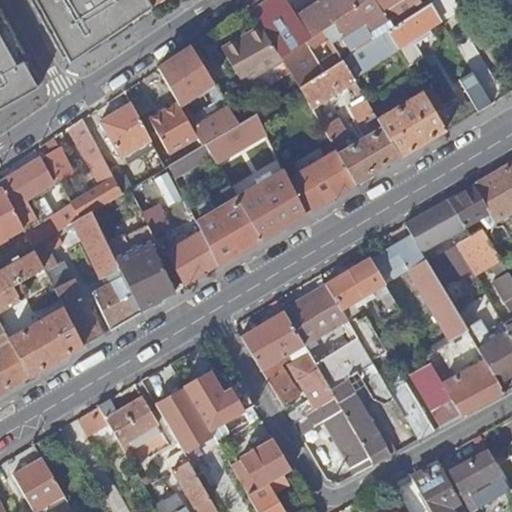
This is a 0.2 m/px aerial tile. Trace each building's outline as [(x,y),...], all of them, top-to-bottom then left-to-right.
[(64,55),(63,53),(34,0),(28,0),(60,57),(64,55)] [(34,0),(63,53),(150,5),(147,0),(34,0)] [(259,4),(256,0),(244,0),(249,8),(250,9),(259,4)] [(277,0),(264,0),(259,4),(250,9),(261,27),(268,37),(291,22),(277,0)] [(355,8),(349,0),(322,0),(319,2),(291,22),(268,37),(281,58),(355,8)] [(349,0),(355,8),(366,0),(349,0)] [(368,0),(364,3),(376,21),(406,0),(368,0)] [(435,0),(430,3),(441,21),(458,10),(452,0),(435,0)] [(429,29),(441,21),(430,3),(386,31),(397,49),(408,68),(424,58),(416,45),(432,34),(429,29)] [(63,53),(64,55),(68,63),(152,8),(150,5),(63,53)] [(0,105),(35,86),(40,83),(0,10),(0,105)] [(349,21),(346,16),(312,38),(324,56),(370,25),(362,12),(349,21)] [(281,58),(268,37),(261,27),(221,49),(243,84),(283,61),(281,58)] [(342,60),(353,78),(397,49),(386,31),(342,60)] [(213,83),(191,47),(157,69),(177,103),(178,105),(189,98),(193,103),(198,99),(195,94),(213,83)] [(299,88),(309,106),(353,78),(342,60),(299,88)] [(458,80),(478,112),(491,105),(471,72),(458,80)] [(416,80),(423,92),(430,88),(422,76),(416,80)] [(347,87),(355,82),(353,78),(309,106),(311,110),(347,87)] [(336,152),(355,185),(401,158),(378,119),(355,82),(347,87),(358,105),(352,109),(360,123),(366,121),(373,134),(348,149),(340,137),(345,134),(336,119),(322,128),(336,152)] [(378,119),(401,158),(447,131),(423,92),(378,119)] [(120,158),(150,140),(130,103),(99,122),(108,136),(101,140),(108,153),(115,149),(120,158)] [(168,153),(196,137),(191,128),(178,105),(177,103),(149,120),(168,153)] [(278,112),(272,103),(255,113),(260,123),(278,112)] [(204,144),(238,124),(228,106),(191,128),(196,137),(201,146),(204,144)] [(260,123),(255,113),(238,124),(204,144),(216,164),(259,139),(263,147),(270,144),(260,123)] [(72,206),(79,219),(91,212),(122,194),(113,177),(82,120),(67,130),(84,162),(92,158),(106,182),(70,203),(72,206)] [(58,150),(45,157),(58,181),(71,174),(58,150)] [(288,180),(305,215),(355,185),(336,152),(326,158),(325,164),(302,177),(295,176),(288,180)] [(40,159),(0,183),(0,185),(1,188),(19,222),(36,213),(27,197),(54,182),(40,159)] [(511,161),(473,184),(497,223),(511,214),(511,161)] [(236,198),(261,241),(305,215),(288,180),(283,170),(272,177),(269,172),(256,180),(258,185),(236,198)] [(122,194),(130,189),(131,188),(122,172),(113,177),(122,194)] [(218,195),(220,198),(232,191),(222,174),(210,181),(218,195)] [(473,184),(405,224),(412,235),(422,252),(483,218),(489,228),(497,223),(473,184)] [(19,222),(1,188),(0,188),(0,247),(9,243),(6,239),(22,229),(19,222)] [(196,222),(218,266),(234,256),(231,251),(243,245),(247,245),(249,248),(261,241),(236,198),(232,191),(220,198),(224,205),(196,222)] [(190,211),(191,213),(196,222),(224,205),(220,198),(218,195),(190,211)] [(151,224),(170,217),(164,200),(145,207),(151,224)] [(50,236),(76,221),(79,219),(72,206),(42,223),(50,236)] [(92,293),(110,330),(140,313),(123,277),(91,212),(79,219),(76,221),(103,275),(108,274),(115,280),(92,293)] [(167,252),(183,287),(218,266),(196,222),(191,213),(186,216),(189,220),(186,222),(193,236),(167,252)] [(22,229),(31,247),(41,241),(32,224),(22,229)] [(476,277),(502,262),(483,231),(457,245),(476,277)] [(43,269),(44,271),(57,264),(47,247),(60,240),(57,234),(32,248),(34,251),(43,269)] [(412,235),(370,261),(384,284),(409,269),(448,335),(450,340),(468,330),(427,261),(422,252),(412,235)] [(231,251),(234,256),(249,248),(247,245),(243,245),(231,251)] [(34,251),(32,248),(31,247),(16,256),(19,260),(34,251)] [(0,293),(17,284),(43,269),(34,251),(19,260),(16,256),(10,259),(13,264),(0,270),(0,293)] [(123,277),(140,313),(174,292),(157,258),(123,277)] [(370,261),(369,259),(349,272),(364,297),(371,293),(386,318),(399,310),(384,284),(370,261)] [(325,285),(326,287),(341,311),(363,298),(347,272),(325,285)] [(511,338),(511,278),(508,272),(494,280),(511,312),(511,318),(503,323),(508,332),(511,338)] [(62,307),(83,346),(106,332),(93,306),(87,308),(72,279),(53,288),(62,307)] [(0,293),(0,311),(24,298),(17,284),(0,293)] [(326,287),(284,312),(303,346),(304,346),(346,320),(341,311),(326,287)] [(8,339),(29,378),(83,346),(62,307),(8,339)] [(284,312),(242,337),(285,410),(292,406),(290,402),(298,397),(277,362),(303,346),(284,312)] [(359,318),(348,324),(357,339),(361,345),(372,339),(359,318)] [(0,395),(29,378),(8,339),(0,324),(0,348),(0,349),(0,348),(0,395)] [(498,382),(511,373),(511,338),(508,332),(479,349),(485,360),(498,382)] [(448,335),(423,350),(427,356),(433,352),(452,342),(450,340),(448,335)] [(364,370),(373,365),(368,357),(361,345),(357,339),(314,363),(330,390),(346,380),(364,370)] [(361,345),(368,357),(378,350),(372,339),(361,345)] [(427,356),(437,373),(447,367),(441,356),(436,359),(433,352),(427,356)] [(319,412),(337,402),(330,390),(314,363),(309,355),(291,365),(311,400),(303,405),(310,419),(319,412)] [(427,370),(411,379),(440,428),(462,416),(443,383),(437,373),(427,356),(421,359),(427,370)] [(462,416),(504,393),(498,382),(485,360),(443,383),(462,416)] [(210,373),(184,387),(210,430),(253,406),(240,384),(223,394),(210,373)] [(354,431),(371,421),(367,415),(346,380),(330,390),(337,402),(354,431)] [(418,441),(434,432),(403,381),(387,389),(418,441)] [(170,395),(155,404),(189,461),(204,453),(170,395)] [(108,401),(98,407),(145,486),(151,482),(127,442),(138,436),(142,442),(152,436),(149,429),(158,424),(143,399),(116,414),(108,401)] [(310,419),(297,430),(305,443),(328,427),(356,474),(374,465),(354,431),(337,402),(319,412),(310,419)] [(80,417),(88,434),(102,428),(94,411),(80,417)] [(374,465),(391,455),(371,421),(354,431),(374,465)] [(486,431),(479,435),(482,440),(489,436),(486,431)] [(164,434),(155,438),(162,450),(171,446),(164,434)] [(470,511),(471,511),(509,491),(508,490),(499,473),(500,472),(488,451),(449,472),(470,511)] [(282,455),(240,480),(248,495),(291,471),(282,455)] [(34,511),(63,495),(42,459),(14,475),(34,511)] [(211,499),(189,461),(173,470),(195,509),(211,499)] [(438,464),(412,478),(421,494),(430,511),(450,511),(448,507),(458,501),(438,464)] [(296,478),(291,471),(248,495),(258,511),(316,511),(314,508),(306,511),(283,511),(272,493),(296,478)] [(430,511),(421,494),(395,511),(430,511)] [(176,495),(157,506),(159,511),(186,511),(184,508),(183,508),(176,495)]
